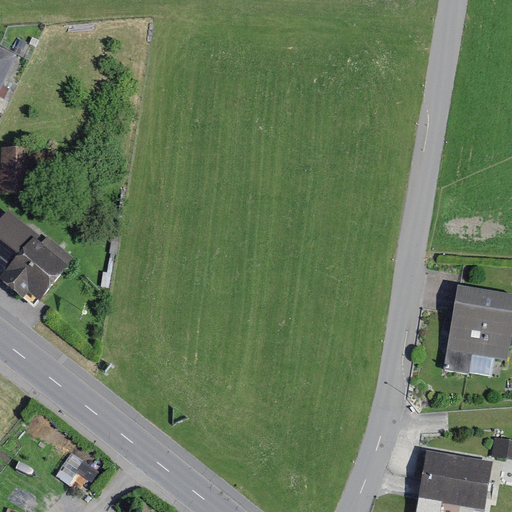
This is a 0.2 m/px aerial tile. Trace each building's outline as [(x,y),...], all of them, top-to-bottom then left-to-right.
[(0,92),(15,62),(0,54),(0,92)] [(1,151),(0,165),(0,195),(25,197),(27,152),(1,151)] [(3,220),(0,223),(0,280),(34,306),(64,267),(3,220)] [(511,330),(511,301),(457,291),(442,370),(494,380),(496,367),(505,369),(511,330)] [(491,467),(488,482),(505,486),(511,456),(493,453),(491,467)] [(491,467),(426,455),(417,502),(469,511),(482,511),(488,482),(491,467)]
